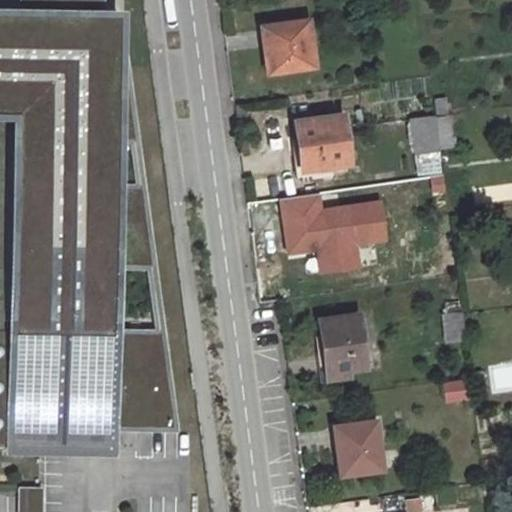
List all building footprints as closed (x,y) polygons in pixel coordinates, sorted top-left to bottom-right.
[(0,113),(25,114),(20,325),(0,325),(0,437),(94,440),(95,422),(118,422),(181,424),(168,330),(120,329),(122,261),(160,262),(150,184),(123,183),(125,135),(143,135),(133,53),(126,52),(127,11),(0,7),(0,113)] [(305,22),(260,28),(266,72),(311,66),(305,22)] [(435,117),(448,116),(445,97),(432,98),(435,117)] [(0,325),(20,325),(25,114),(0,113),(0,325)] [(342,116),(293,123),(300,172),(348,164),(342,116)] [(448,116),(435,117),(439,147),(452,146),(448,116)] [(439,147),(435,117),(412,121),(417,154),(440,151),(439,147)] [(312,195),(276,200),(283,254),(312,250),(316,274),(352,269),(348,244),(380,240),(375,204),(314,212),(312,195)] [(447,344),(466,341),(463,316),(444,319),(447,344)] [(356,317),(320,322),(327,372),(363,367),(356,317)] [(464,378),(441,381),(444,403),(467,400),(464,378)] [(95,422),(94,440),(118,440),(118,422),(95,422)] [(373,422),(335,428),(343,475),(380,469),(373,422)] [(40,511),(41,486),(18,486),(18,511),(40,511)]
